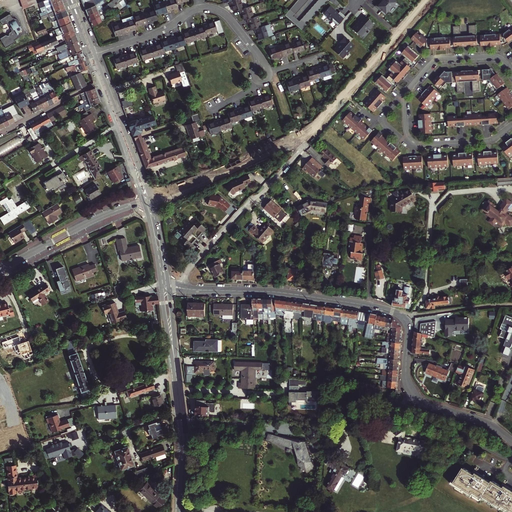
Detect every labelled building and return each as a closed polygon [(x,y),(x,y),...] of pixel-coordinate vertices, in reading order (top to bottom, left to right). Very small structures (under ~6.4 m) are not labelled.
[(36,1),(35,0),(21,0),(22,1),(25,8),(37,4),(36,1)] [(59,0),(39,8),(41,13),(64,4),(62,0),(59,0)] [(81,0),(86,9),(95,5),(101,0),(81,0)] [(86,9),(88,15),(98,10),(102,7),(101,5),(105,2),(104,0),(101,0),(95,5),(86,9)] [(123,0),(113,0),(110,2),(113,9),(114,13),(126,4),(123,0)] [(154,7),(156,12),(164,9),(164,11),(168,10),(164,0),(159,0),(153,2),(154,7)] [(176,0),(164,0),(168,10),(171,8),(171,7),(178,5),(177,2),(176,0)] [(230,6),(233,13),(238,11),(242,10),(239,0),(235,0),(232,1),(228,2),(229,6),(230,6)] [(307,0),(297,0),(284,15),(301,30),(306,24),(327,0),(317,0),(299,21),(293,16),(307,0)] [(379,1),(374,6),(380,11),(381,10),(385,13),(395,2),(392,0),(381,0),(380,2),(379,1)] [(64,4),(41,13),(39,13),(42,19),(47,17),(66,9),(64,4)] [(333,9),(329,6),(326,9),(325,9),(322,12),(326,17),(330,20),(332,20),(337,25),(345,16),(339,11),(337,13),(333,10),(333,9)] [(144,10),(148,22),(151,20),(151,19),(158,17),(156,12),(154,7),(144,10)] [(243,21),(245,21),(252,19),(249,8),(242,10),(238,11),(239,15),(240,14),(243,21)] [(66,9),(47,17),(49,20),(51,19),(52,21),(54,21),(68,15),(66,9)] [(98,10),(88,15),(91,21),(100,15),(98,10)] [(134,16),(136,24),(143,21),(144,23),(148,22),(144,10),(133,14),(134,16)] [(103,13),(100,15),(91,21),(93,26),(105,19),(103,13)] [(7,34),(1,38),(7,47),(16,41),(15,39),(19,37),(20,32),(19,32),(22,30),(22,28),(21,25),(21,23),(18,18),(14,17),(12,14),(10,14),(2,19),(2,20),(3,24),(5,24),(7,23),(9,23),(10,25),(12,26),(11,27),(12,29),(12,31),(10,32),(9,35),(7,34)] [(68,15),(54,21),(57,26),(60,25),(60,26),(71,22),(68,15)] [(364,15),(359,21),(357,24),(356,23),(351,29),(360,37),(368,28),(369,29),(374,24),(364,15)] [(123,20),(126,31),(130,30),(130,29),(137,26),(136,24),(134,16),(123,20)] [(253,30),(260,28),(256,17),(252,19),(245,21),(246,24),(248,24),(250,31),(253,30)] [(126,31),(123,20),(112,24),(116,34),(122,31),(123,33),(126,31)] [(71,22),(60,26),(55,29),(58,36),(73,29),(71,22)] [(206,23),(203,24),(204,27),(207,35),(217,31),(214,22),(207,24),(206,23)] [(46,31),(44,25),(36,29),(39,34),(46,31)] [(418,31),(411,39),(421,48),(423,46),(426,49),(428,49),(428,47),(426,47),(426,44),(430,44),(430,49),(437,49),(437,50),(441,50),(445,50),(445,48),(451,48),(451,46),(450,43),(454,43),(454,44),(452,44),(452,46),(454,46),(454,48),(477,46),(477,45),(479,44),(479,43),(477,43),(477,41),(481,41),(481,44),(481,46),(487,46),(487,47),(491,47),(495,47),(495,45),(502,45),(502,43),(501,40),(505,39),(505,42),(503,43),(503,45),(506,45),(509,42),(510,43),(511,41),(511,27),(504,34),(477,36),(476,25),(469,25),(469,36),(461,37),(461,26),(453,26),(454,37),(427,39),(418,31)] [(192,29),(196,40),(207,36),(207,35),(204,27),(197,29),(196,27),(192,29)] [(256,34),(258,41),(267,37),(264,27),(260,28),(253,30),(254,34),(256,34)] [(66,39),(76,35),(73,29),(58,36),(56,36),(59,42),(66,39)] [(183,35),(185,43),(196,40),(192,29),(189,30),(190,31),(182,34),(183,35)] [(64,47),(67,46),(78,40),(76,37),(76,35),(66,39),(66,41),(67,42),(58,47),(58,49),(59,50),(64,47)] [(175,36),(171,38),(175,49),(186,45),(185,43),(183,35),(176,38),(175,36)] [(51,45),(59,42),(56,36),(49,39),(51,45)] [(337,47),(334,51),(342,58),(347,51),(348,52),(353,45),(344,37),(339,42),(340,43),(337,47)] [(164,52),(175,49),(171,38),(168,39),(168,40),(161,43),(162,44),(164,52)] [(49,39),(42,43),(44,49),(51,45),(49,39)] [(78,40),(67,46),(64,47),(66,51),(58,54),(61,59),(81,50),(78,40)] [(291,44),(293,52),(294,55),(298,54),(298,52),(305,50),(302,40),(291,44)] [(34,53),(44,49),(42,43),(39,44),(38,42),(30,45),(32,50),(34,53)] [(290,43),(279,46),(283,58),(287,56),(286,55),(293,52),(291,44),(290,43)] [(154,57),(165,53),(164,52),(162,44),(154,47),(154,45),(151,46),(154,57)] [(143,61),(154,57),(151,46),(147,48),(147,49),(140,51),(143,61)] [(280,59),(283,58),(279,46),(269,50),(272,59),(279,57),(280,59)] [(375,83),(386,93),(390,88),(393,90),(396,87),(393,84),(395,81),(397,83),(402,78),(403,79),(408,74),(407,72),(411,68),(409,66),(412,63),(415,66),(418,63),(415,60),(419,55),(409,46),(402,54),(406,57),(405,58),(400,64),(397,61),(389,70),(392,72),(387,79),(383,75),(375,83)] [(81,50),(61,59),(60,60),(61,63),(70,59),(71,62),(84,57),(81,50)] [(127,54),(124,55),(127,66),(138,62),(135,53),(128,55),(127,54)] [(117,69),(127,66),(124,55),(120,56),(121,57),(114,60),(117,69)] [(73,65),(74,65),(85,61),(84,57),(71,62),(73,65)] [(74,65),(77,71),(88,67),(85,61),(74,65)] [(178,72),(183,70),(181,63),(174,65),(176,71),(167,74),(170,83),(181,80),(178,72)] [(45,72),(53,69),(51,64),(43,67),(45,72)] [(321,66),(317,67),(320,78),(331,75),(328,65),(321,67),(321,66)] [(310,81),(320,78),(317,67),(313,68),(314,70),(307,72),(308,75),(310,81)] [(24,68),(19,70),(21,76),(22,76),(27,74),(24,68)] [(441,73),(432,82),(441,90),(447,83),(457,82),(457,93),(465,92),(464,82),(472,81),(473,92),(480,91),(480,81),(487,80),(495,91),(505,83),(495,71),(494,72),(491,68),(490,69),(483,70),(483,75),(479,75),(479,73),(481,73),(481,72),(479,72),(479,70),(456,71),(456,73),(454,73),(454,74),(454,75),(456,75),(456,77),(453,77),(453,74),(452,72),(446,72),(445,71),(442,75),(441,73)] [(80,72),(77,73),(71,76),(77,90),(86,86),(80,72)] [(300,76),(297,77),(300,88),(311,85),(310,81),(308,75),(300,78),(300,76)] [(300,88),(297,77),(293,79),(293,80),(286,82),(289,92),(300,88)] [(44,90),(46,89),(45,86),(44,84),(39,86),(42,91),(48,104),(53,102),(48,91),(45,92),(44,90)] [(418,99),(427,107),(433,101),(440,94),(430,85),(428,88),(428,89),(427,90),(427,89),(426,89),(421,95),(422,95),(422,96),(421,97),(421,96),(418,99)] [(58,99),(51,86),(46,89),(48,91),(53,102),(58,99)] [(155,86),(148,88),(153,103),(165,99),(162,90),(157,92),(155,86)] [(507,87),(497,95),(503,102),(509,110),(511,107),(511,92),(511,91),(511,92),(510,92),(509,91),(510,90),(507,87)] [(80,94),(82,98),(97,92),(95,88),(80,94)] [(386,97),(377,89),(371,97),(364,104),(373,112),(376,109),(375,108),(376,107),(377,107),(378,108),(380,105),(383,102),(382,102),(381,101),(382,100),(383,100),(386,97)] [(39,109),(43,107),(37,93),(35,90),(30,92),(39,109)] [(39,109),(30,92),(30,91),(25,93),(29,102),(34,112),(39,109)] [(37,93),(43,107),(48,104),(42,91),(37,93)] [(29,102),(25,93),(25,92),(15,97),(20,107),(29,102)] [(82,98),(84,103),(99,97),(97,92),(82,98)] [(262,94),(258,96),(262,106),(272,103),(269,93),(263,96),(262,94)] [(251,110),(262,106),(258,96),(255,97),(255,98),(248,100),(249,104),(251,110)] [(99,97),(84,103),(86,108),(85,109),(85,110),(100,102),(99,97)] [(3,106),(1,107),(10,124),(15,121),(3,98),(0,99),(0,103),(1,103),(3,105),(3,106)] [(242,105),(238,106),(242,117),(252,114),(251,110),(249,104),(242,107),(242,105)] [(231,121),(242,117),(238,106),(234,107),(235,109),(228,111),(229,115),(231,121)] [(0,116),(5,126),(10,124),(1,107),(0,107),(0,116)] [(350,112),(343,121),(350,127),(364,140),(373,130),(370,128),(369,128),(368,129),(367,128),(368,127),(362,122),(361,123),(360,122),(361,121),(361,120),(356,115),(355,116),(354,116),(353,115),(354,115),(350,112)] [(91,113),(89,114),(83,117),(78,120),(86,133),(95,127),(91,120),(94,118),(91,113)] [(457,116),(448,116),(449,126),(454,126),(454,125),(457,125),(457,126),(465,126),(465,125),(465,124),(469,124),(469,125),(478,124),(482,123),(482,124),(482,125),(490,124),(490,123),(493,123),(498,123),(498,113),(489,114),(489,117),(482,117),(482,114),(464,116),(464,118),(457,119),(457,116)] [(432,133),(431,114),(419,114),(420,119),(421,119),(421,120),(420,120),(419,120),(419,128),(420,128),(421,128),(421,130),(420,130),(420,134),(432,133)] [(36,134),(53,125),(50,121),(48,116),(47,115),(30,124),(32,127),(29,128),(31,132),(33,136),(35,140),(38,138),(36,134)] [(221,116),(218,117),(222,129),(232,125),(231,121),(229,115),(222,118),(221,116)] [(136,119),(128,122),(133,134),(139,132),(140,129),(139,127),(154,122),(152,116),(138,120),(136,119)] [(222,129),(218,117),(214,119),(214,120),(207,123),(211,132),(222,129)] [(188,132),(189,135),(190,139),(199,136),(199,137),(205,135),(203,129),(198,131),(195,122),(185,125),(187,132),(188,132)] [(371,142),(378,148),(385,154),(393,161),(401,152),(397,149),(397,150),(395,149),(396,148),(397,147),(391,142),(390,144),(388,143),(389,142),(383,137),(382,137),(381,136),(382,136),(383,135),(379,132),(371,142)] [(0,154),(22,142),(19,136),(0,145),(0,154)] [(135,139),(143,160),(150,158),(142,137),(135,139)] [(501,147),(510,159),(511,157),(511,138),(506,143),(507,144),(506,145),(505,144),(501,147)] [(48,157),(44,150),(45,149),(43,145),(42,146),(39,143),(29,149),(31,153),(33,152),(39,162),(48,157)] [(183,147),(150,158),(143,160),(146,168),(186,155),(183,147)] [(324,162),(326,164),(329,166),(332,164),(333,164),(337,159),(326,149),(321,154),(326,159),(324,162)] [(85,160),(86,162),(91,168),(89,169),(91,172),(92,172),(96,179),(101,176),(98,170),(101,168),(90,150),(78,158),(80,160),(83,161),(85,160)] [(478,153),(479,165),(498,164),(498,152),(493,152),(493,153),(492,153),(492,152),(492,151),(484,151),(484,152),(484,153),(483,154),(483,152),(478,153)] [(453,154),(454,166),(464,166),(473,165),(473,153),(468,153),(468,154),(467,155),(467,153),(459,153),(459,154),(459,155),(457,155),(457,154),(453,154)] [(428,156),(429,168),(439,167),(448,167),(448,155),(443,155),(443,156),(442,156),(442,155),(442,154),(434,155),(434,156),(434,157),(432,157),(432,156),(428,156)] [(404,157),(404,169),(414,169),(423,168),(422,156),(418,156),(418,157),(417,157),(417,156),(409,156),(409,157),(408,157),(404,157)] [(324,167),(313,158),(303,169),(307,173),(308,171),(315,178),(322,171),(321,170),(324,167)] [(119,170),(117,166),(107,172),(113,183),(122,178),(118,171),(119,170)] [(56,175),(43,182),(45,186),(44,186),(47,191),(53,188),(54,190),(58,188),(59,190),(66,187),(63,183),(66,181),(64,178),(60,181),(56,175)] [(225,188),(233,195),(235,192),(238,191),(240,192),(242,191),(242,189),(245,188),(244,185),(251,182),(248,175),(229,183),(225,188)] [(511,177),(497,178),(498,186),(511,184),(511,177)] [(85,191),(91,200),(101,193),(96,184),(85,191)] [(431,192),(438,192),(437,186),(439,185),(439,184),(430,184),(431,192)] [(402,208),(415,200),(410,191),(392,201),(392,213),(402,213),(402,208)] [(208,205),(216,206),(217,208),(219,206),(224,212),(230,206),(220,197),(219,197),(219,198),(216,197),(216,196),(210,195),(209,196),(207,196),(206,202),(208,202),(208,203),(208,205)] [(17,215),(30,207),(27,201),(17,207),(11,197),(7,200),(5,196),(0,199),(0,202),(1,204),(3,203),(9,212),(0,218),(4,225),(18,216),(17,215)] [(371,199),(368,198),(362,197),(362,199),(361,199),(360,205),(360,207),(359,207),(357,207),(355,214),(357,215),(356,219),(367,221),(371,199)] [(487,214),(492,218),(490,220),(491,221),(490,222),(494,225),(494,223),(495,224),(498,220),(504,224),(505,222),(509,225),(510,223),(511,224),(511,222),(511,217),(506,213),(511,205),(511,202),(506,198),(497,211),(494,208),(495,206),(489,201),(483,209),(487,213),(487,214)] [(299,208),(302,214),(312,210),(316,211),(317,212),(320,212),(321,211),(326,212),(327,208),(326,208),(327,204),(318,203),(318,202),(311,202),(310,200),(308,202),(308,203),(299,208)] [(275,218),(282,211),(272,201),(265,209),(275,218)] [(57,203),(42,212),(49,223),(57,218),(55,215),(62,211),(57,203)] [(188,248),(196,238),(205,228),(191,216),(174,235),(174,236),(188,248)] [(30,219),(23,224),(26,230),(27,231),(28,230),(34,226),(30,219)] [(22,232),(26,230),(23,224),(9,232),(16,243),(25,237),(22,232)] [(266,224),(264,226),(273,234),(275,231),(266,224)] [(273,234),(264,226),(259,231),(253,226),(249,231),(262,244),(270,235),(271,236),(273,234)] [(351,238),(349,251),(348,258),(363,261),(364,253),(363,253),(364,244),(362,243),(363,237),(353,235),(353,238),(351,238)] [(140,256),(138,245),(127,247),(124,236),(121,237),(120,236),(115,237),(117,250),(119,249),(121,259),(140,256)] [(329,266),(329,267),(329,268),(329,269),(331,270),(333,268),(333,265),(337,265),(338,258),(336,258),(336,256),(335,256),(335,255),(325,253),(324,266),(329,266)] [(218,261),(210,265),(212,268),(211,268),(216,278),(225,273),(218,261)] [(88,263),(71,269),(75,279),(91,274),(90,272),(96,270),(93,263),(88,265),(88,263)] [(289,280),(296,281),(298,265),(291,264),(290,273),(289,273),(289,274),(289,280)] [(65,265),(57,268),(61,280),(58,281),(62,294),(72,291),(65,265)] [(259,275),(259,265),(255,265),(255,268),(247,268),(247,266),(244,266),(244,270),(243,280),(255,280),(255,277),(259,277),(259,275)] [(232,279),(243,280),(244,270),(242,270),(242,268),(232,268),(232,279)] [(382,271),(376,273),(378,280),(384,278),(382,271)] [(29,279),(27,273),(21,276),(24,281),(29,279)] [(46,282),(28,294),(32,299),(37,296),(42,303),(48,299),(43,291),(49,288),(46,282)] [(9,284),(3,285),(5,293),(12,291),(9,284)] [(393,307),(409,309),(411,299),(408,299),(409,295),(408,295),(408,293),(410,293),(411,287),(405,287),(405,291),(403,290),(404,289),(399,288),(396,301),(394,301),(393,307)] [(148,297),(146,297),(145,297),(145,296),(145,295),(135,296),(136,298),(135,298),(136,303),(142,302),(142,304),(141,304),(142,311),(153,310),(153,306),(152,306),(152,304),(155,304),(159,303),(158,295),(151,296),(148,296),(148,297)] [(452,304),(452,300),(449,300),(449,297),(441,298),(440,297),(438,296),(436,297),(436,299),(426,300),(426,303),(425,304),(424,305),(424,307),(425,309),(427,309),(431,309),(432,310),(435,309),(435,306),(452,304)] [(276,313),(276,299),(268,299),(269,318),(276,318),(276,313)] [(287,301),(276,299),(276,313),(285,315),(287,301)] [(0,313),(13,310),(11,303),(7,304),(6,301),(0,302),(0,313)] [(127,317),(125,310),(118,312),(116,306),(117,305),(115,301),(107,304),(107,303),(102,304),(105,311),(108,310),(112,321),(121,318),(121,319),(127,317)] [(287,301),(285,315),(285,317),(293,318),(295,302),(287,301)] [(295,302),(293,318),(301,320),(301,316),(303,303),(295,302)] [(309,317),(311,305),(303,303),(301,316),(309,317)] [(206,304),(189,304),(189,316),(205,317),(206,304)] [(214,315),(234,315),(234,305),(214,304),(214,313),(213,313),(213,315),(214,315)] [(253,319),(253,305),(242,305),(242,319),(247,319),(248,324),(254,324),(253,319)] [(314,322),(317,323),(317,319),(319,306),(311,305),(309,317),(315,318),(314,322)] [(325,320),(327,307),(319,306),(317,319),(325,320)] [(327,307),(325,320),(333,321),(335,308),(327,307)] [(343,309),(335,308),(333,321),(341,322),(343,309)] [(343,309),(341,322),(341,323),(349,325),(351,310),(343,309)] [(351,310),(349,325),(359,326),(359,321),(359,320),(358,320),(359,312),(351,310)] [(359,320),(359,321),(370,323),(370,324),(372,325),(368,337),(374,338),(374,336),(375,332),(375,329),(378,316),(359,312),(358,320),(359,320)] [(501,354),(502,354),(511,327),(511,317),(506,315),(503,324),(510,327),(508,332),(502,330),(500,337),(506,340),(501,354)] [(383,330),(386,327),(388,318),(378,316),(375,329),(381,329),(383,330)] [(392,327),(394,319),(388,318),(386,327),(388,328),(391,329),(392,327)] [(468,318),(461,318),(458,318),(454,318),(454,321),(445,321),(446,336),(452,336),(452,330),(469,329),(468,318)] [(393,332),(401,332),(402,327),(394,319),(392,327),(394,328),(393,332)] [(426,336),(436,339),(436,323),(421,325),(421,334),(426,336)] [(511,327),(502,354),(508,356),(511,345),(511,327)] [(97,328),(75,335),(74,335),(75,338),(98,331),(97,328)] [(426,338),(426,336),(421,334),(414,332),(412,353),(430,355),(430,356),(436,357),(437,350),(430,349),(430,350),(422,349),(423,337),(426,338)] [(65,341),(83,396),(91,393),(75,347),(74,347),(71,339),(65,341)] [(211,342),(196,342),(196,352),(219,352),(219,341),(211,341),(211,342)] [(216,370),(216,368),(216,365),(218,365),(218,362),(217,362),(217,361),(197,361),(197,366),(188,366),(188,374),(197,374),(197,372),(204,372),(204,374),(205,374),(210,374),(211,374),(211,370),(216,370)] [(256,363),(235,363),(235,371),(242,371),(242,375),(256,375),(256,363)] [(264,363),(256,363),(256,375),(242,375),(242,384),(248,384),(248,389),(256,389),(256,370),(264,370),(264,363)] [(459,366),(452,363),(449,371),(456,373),(459,366)] [(437,367),(430,364),(426,373),(445,381),(449,372),(441,369),(442,368),(437,366),(437,367)] [(468,388),(475,370),(465,366),(464,368),(459,366),(456,373),(456,374),(461,376),(458,384),(468,388)] [(290,392),(290,402),(297,402),(297,400),(307,400),(307,401),(319,401),(319,391),(307,391),(307,392),(299,392),(299,385),(307,385),(307,380),(299,380),(299,379),(290,379),(290,392)] [(153,381),(128,390),(130,396),(156,388),(153,381)] [(475,390),(474,390),(470,400),(480,403),(483,394),(482,393),(484,389),(483,388),(479,386),(477,387),(475,390)] [(160,394),(151,397),(155,406),(164,403),(160,394)] [(206,403),(207,398),(200,397),(200,400),(198,400),(197,411),(196,411),(196,414),(197,414),(197,416),(209,417),(209,412),(215,412),(215,403),(206,403)] [(101,405),(97,406),(98,419),(116,417),(115,404),(107,405),(107,401),(105,402),(105,405),(103,405),(101,405)] [(57,414),(50,417),(46,418),(45,419),(47,424),(48,424),(52,432),(69,426),(67,419),(59,421),(57,414)] [(157,421),(147,425),(150,434),(151,434),(152,438),(158,436),(158,434),(163,433),(163,434),(169,432),(167,425),(161,427),(160,422),(158,422),(157,421)] [(424,457),(426,441),(404,438),(406,430),(398,429),(397,437),(399,438),(397,453),(404,454),(404,450),(418,452),(417,456),(424,457)] [(293,438),(276,435),(273,441),(296,449),(298,456),(298,465),(305,466),(306,472),(315,468),(311,461),(310,454),(306,449),(305,446),(308,445),(306,441),(295,439),(293,438)] [(67,441),(46,449),(49,457),(62,452),(64,457),(72,455),(69,447),(71,446),(69,442),(68,443),(67,441)] [(163,446),(140,453),(142,461),(165,453),(163,446)] [(114,451),(120,469),(133,465),(127,447),(114,451)] [(331,480),(326,487),(333,491),(343,474),(346,475),(350,468),(329,456),(325,463),(333,468),(331,471),(333,472),(329,479),(331,480)] [(15,490),(37,488),(36,475),(29,476),(29,478),(21,478),(21,477),(17,478),(16,466),(7,467),(8,479),(8,480),(4,480),(5,486),(8,485),(9,494),(16,493),(15,490)] [(134,472),(137,479),(147,474),(149,474),(147,467),(134,472)] [(474,475),(463,468),(453,483),(472,495),(473,493),(482,498),(483,497),(501,508),(502,506),(511,511),(511,491),(505,487),(504,489),(492,481),(491,483),(475,473),(474,475)] [(166,500),(160,494),(151,486),(152,484),(148,480),(139,489),(158,507),(166,500)]
